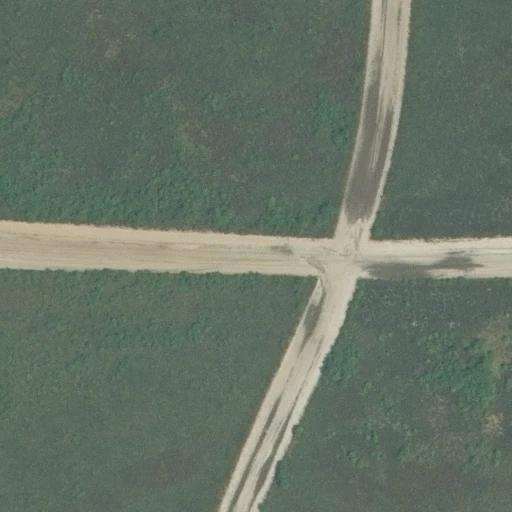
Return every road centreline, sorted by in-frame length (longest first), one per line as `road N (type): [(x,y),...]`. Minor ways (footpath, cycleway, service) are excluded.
road 1 (track): [(390,0),(381,112),(344,256),(239,511)]
road 2 (track): [(511,255),(0,241)]
